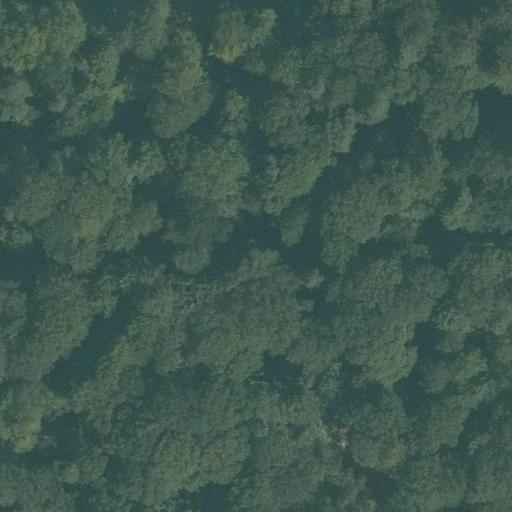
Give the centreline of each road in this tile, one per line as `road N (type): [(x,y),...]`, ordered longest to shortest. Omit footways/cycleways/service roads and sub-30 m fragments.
road 1 (track): [(0,468),(511,471)]
road 2 (track): [(400,511),(511,59)]
